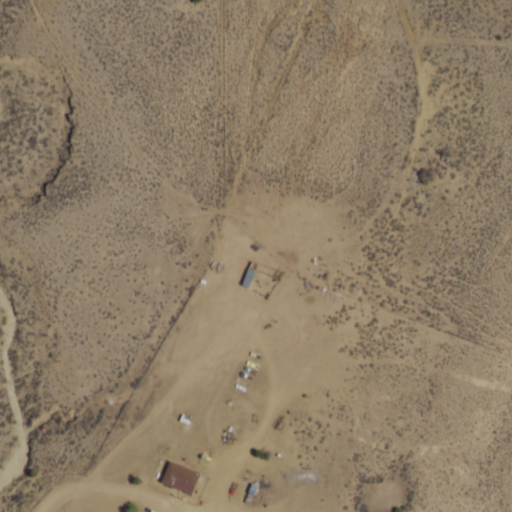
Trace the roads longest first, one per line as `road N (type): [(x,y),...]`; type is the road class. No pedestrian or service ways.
road 1 (track): [(97,486),(193,371),(363,0)]
road 2 (track): [(193,371),(263,307),(361,292),(511,309)]
